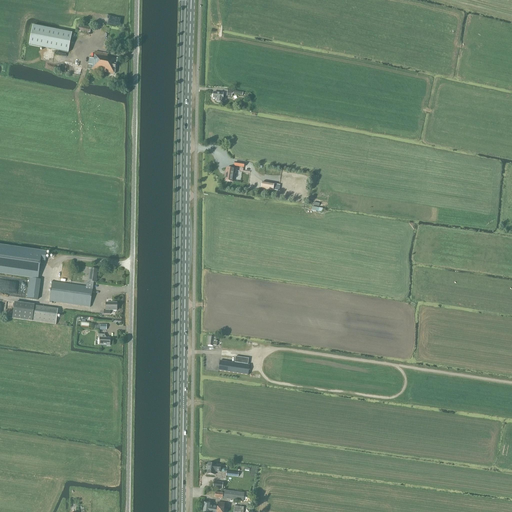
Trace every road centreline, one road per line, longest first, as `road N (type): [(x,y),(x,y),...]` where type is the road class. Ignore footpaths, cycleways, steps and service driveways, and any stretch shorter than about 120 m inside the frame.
road 1 (unclassified): [(128,511),(137,0)]
road 2 (primary): [(182,511),(191,0)]
road 3 (track): [(278,383),(386,398),(404,388),(394,365),(268,351),(259,358),(269,380)]
road 4 (track): [(0,296),(43,303),(63,258),(132,264)]
